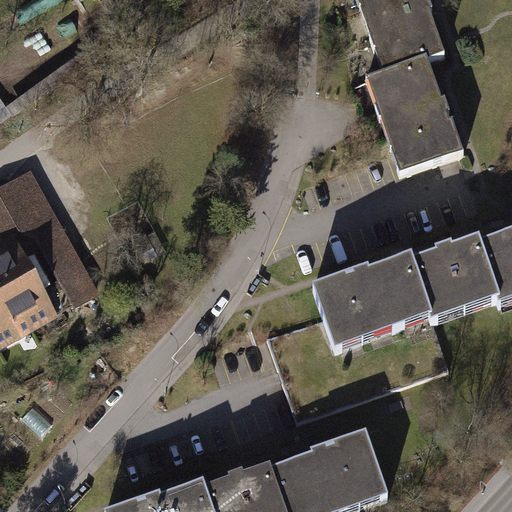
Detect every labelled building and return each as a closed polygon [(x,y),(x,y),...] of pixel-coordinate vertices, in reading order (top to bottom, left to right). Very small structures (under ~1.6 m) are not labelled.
[(446,57),(426,0),(355,0),(383,79),(426,64),(446,57)] [(366,85),(402,179),(461,157),(426,64),(383,79),(366,85)] [(0,130),(15,121),(0,96),(0,130)] [(100,298),(32,175),(0,192),(0,233),(5,243),(20,234),(37,239),(77,311),(100,298)] [(511,313),(511,234),(486,243),(510,314),(511,313)] [(486,243),(404,270),(428,342),(510,314),(486,243)] [(0,350),(53,321),(18,258),(0,267),(0,350)] [(404,270),(312,301),(336,372),(428,342),(404,270)] [(366,440),(274,472),(287,511),(371,511),(389,506),(366,440)] [(208,495),(214,511),(287,511),(274,472),(208,495)] [(214,511),(208,495),(160,511),(214,511)]
